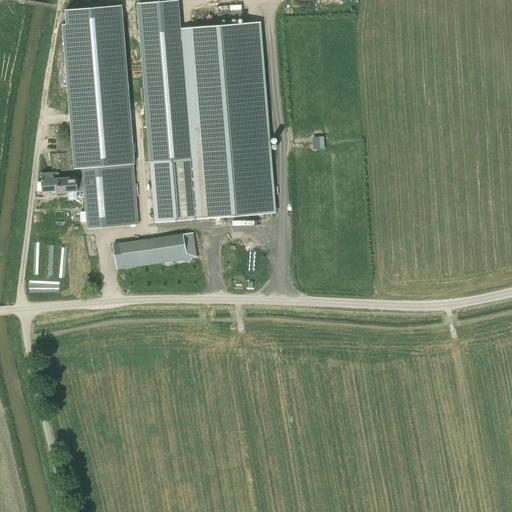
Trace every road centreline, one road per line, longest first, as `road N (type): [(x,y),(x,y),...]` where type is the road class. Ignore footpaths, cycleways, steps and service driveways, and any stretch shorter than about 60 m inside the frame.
road 1 (unclassified): [(511,294),(429,309),(138,298),(23,309)]
road 2 (unclassified): [(67,511),(23,309)]
